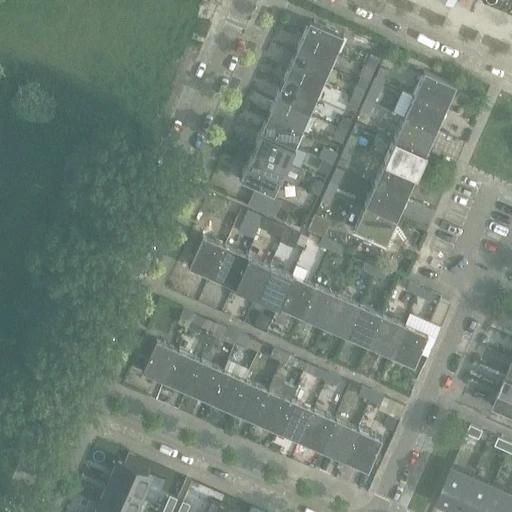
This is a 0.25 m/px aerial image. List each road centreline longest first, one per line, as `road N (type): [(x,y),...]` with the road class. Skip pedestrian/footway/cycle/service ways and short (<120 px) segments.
road 1 (residential): [(71,397),(245,0)]
road 2 (residential): [(376,511),(467,302),(456,266),(485,196)]
road 3 (residential): [(333,511),(71,397)]
road 4 (residential): [(359,0),(511,66)]
road 5 (residential): [(20,511),(71,397)]
